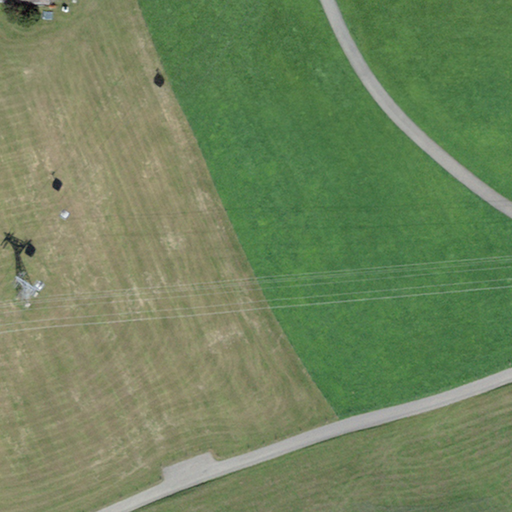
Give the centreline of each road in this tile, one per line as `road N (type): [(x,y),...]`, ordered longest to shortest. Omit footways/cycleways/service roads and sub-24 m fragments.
road 1 (residential): [(511,373),(110,511)]
road 2 (residential): [(327,0),(351,52),(404,123),(511,210)]
